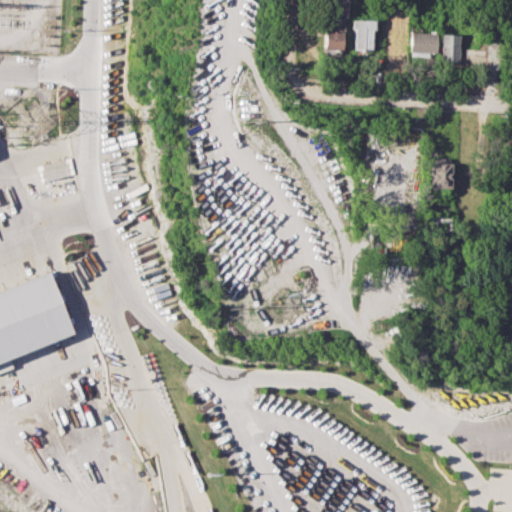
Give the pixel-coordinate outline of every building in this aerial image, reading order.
[(324,15),(339,16),(339,24),(345,24),(343,49),(322,48),(324,15)] [(351,18),(376,19),(376,29),(372,29),(371,49),(353,49),(354,28),(350,27),(351,18)] [(386,19),(408,20),(407,50),(392,49),(392,45),(388,44),(389,29),(385,29),(386,19)] [(411,29),(439,31),(438,51),(430,50),(430,57),(409,55),(411,29)] [(443,32),(460,33),(458,61),(441,60),(443,32)] [(455,153),(474,153),(473,184),(455,184),(455,153)] [(431,156),(450,157),(449,187),(429,186),(431,156)] [(431,215),(450,216),(449,228),(431,227),(431,215)] [(0,287),(51,267),(77,330),(0,361),(0,287)]
